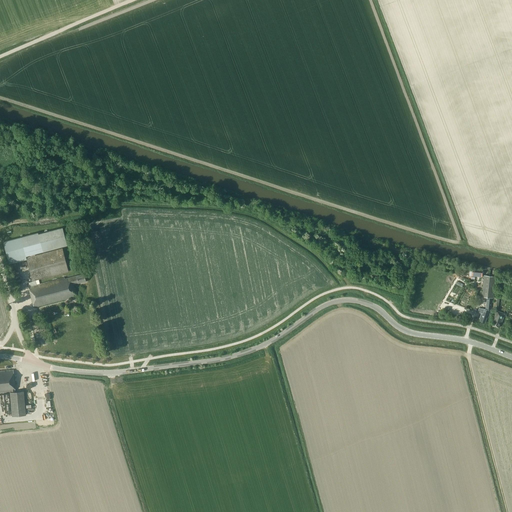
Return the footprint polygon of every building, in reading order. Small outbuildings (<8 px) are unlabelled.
[(86,282),(84,274),(65,279),(65,278),(40,284),(39,279),(68,271),(62,248),(43,253),(35,255),(35,254),(43,252),(67,245),(62,227),(38,234),(38,232),(21,237),(3,241),(9,264),(26,259),(32,281),(35,280),(36,285),(29,287),(34,307),(76,296),(73,284),(86,282)] [(482,271),(477,270),(477,272),(473,271),(472,276),(482,279),(483,274),(482,274),(482,271)] [(481,297),(487,297),(485,309),(488,310),(487,311),(483,309),(480,318),(481,318),(480,321),(485,322),(487,317),(488,317),(490,311),(491,311),(493,299),(493,298),(494,298),(496,276),(484,275),(481,297)] [(505,313),(497,310),(493,321),(494,321),(493,325),(498,327),(501,321),(502,322),(505,313)] [(16,391),(14,370),(0,371),(0,392),(6,392),(16,391)] [(26,415),(24,391),(9,392),(12,416),(26,415)]
